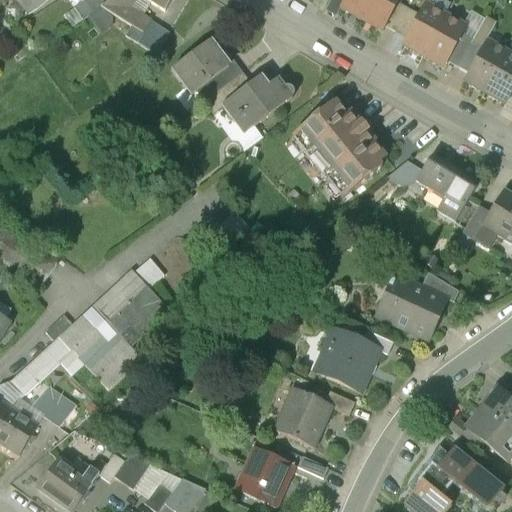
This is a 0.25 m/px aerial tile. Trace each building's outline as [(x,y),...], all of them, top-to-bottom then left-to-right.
[(28,19),(36,14),(52,0),(13,0),(14,2),(14,3),(28,19)] [(89,21),(101,12),(108,7),(103,0),(93,0),(75,14),(83,25),(89,21)] [(174,0),(103,0),(108,7),(101,12),(112,19),(123,26),(130,14),(138,0),(164,16),(174,0)] [(346,0),(344,5),(340,12),(361,24),(374,0),(346,0)] [(401,0),(374,0),(361,24),(382,36),(384,31),(397,9),(401,0)] [(407,14),(397,9),(384,31),(395,37),(407,14)] [(424,10),(418,20),(405,43),(402,48),(422,60),(445,21),(424,10)] [(95,31),(112,19),(101,12),(89,21),(95,31)] [(168,38),(130,14),(123,26),(131,31),(125,41),(155,60),(168,38)] [(418,20),(407,14),(395,37),(405,43),(418,20)] [(445,21),(422,60),(443,72),(446,67),(462,39),(466,33),(445,21)] [(462,39),(446,67),(456,73),(469,50),(472,45),(462,39)] [(210,46),(172,75),(191,100),(204,91),(228,73),(227,71),(220,62),(222,61),(210,46)] [(485,46),(480,56),(467,79),(463,85),(484,97),(506,58),(485,46)] [(469,50),(456,73),(467,79),(480,56),(469,50)] [(511,61),(506,58),(484,97),(505,109),(509,102),(511,96),(511,61)] [(233,66),(227,71),(228,73),(204,91),(211,101),(243,78),(233,66)] [(243,78),(211,101),(204,107),(213,120),(223,113),(221,111),(251,89),(243,78)] [(221,111),(223,113),(233,127),(243,120),(253,133),(291,104),(293,101),(293,98),(293,95),(291,93),(289,92),(286,92),(284,92),(277,84),(268,91),(260,82),(251,89),(221,111)] [(335,107),(292,141),(307,160),(305,161),(326,186),(328,185),(342,203),(381,172),(378,169),(386,163),(375,149),(377,148),(367,136),(368,135),(361,127),(360,127),(350,115),(345,119),(335,107)] [(478,188),(432,161),(423,176),(416,188),(428,196),(430,193),(445,203),(436,217),(454,228),(478,188)] [(387,183),(402,193),(416,188),(423,176),(407,166),(387,183)] [(490,219),(481,233),(482,233),(511,251),(511,199),(504,195),(490,219)] [(481,233),(490,219),(478,212),(462,239),(474,246),(482,233),(481,233)] [(250,234),(233,217),(217,232),(233,250),(250,234)] [(56,271),(0,231),(0,267),(39,295),(56,271)] [(169,317),(132,277),(72,332),(63,322),(46,338),(55,348),(37,365),(49,378),(59,368),(71,382),(84,371),(108,397),(142,365),(131,353),(169,317)] [(458,297),(428,278),(420,294),(445,305),(453,308),(458,297)] [(389,293),(378,317),(395,325),(396,332),(423,344),(435,320),(438,321),(445,305),(420,294),(395,282),(392,287),(390,286),(388,292),(389,293)] [(333,335),(314,377),(360,398),(379,357),(379,356),(362,348),(333,335)] [(379,356),(379,357),(387,361),(392,349),(366,337),(362,348),(379,356)] [(12,388),(0,392),(0,432),(11,415),(49,378),(37,365),(12,388)] [(48,394),(30,415),(59,433),(76,413),(48,394)] [(293,394),(273,435),(313,454),(321,437),(323,438),(325,434),(323,433),(325,430),(326,430),(328,427),(326,426),(332,414),(332,412),(324,409),(293,394)] [(489,407),(482,415),(511,438),(511,406),(498,396),(496,398),(495,397),(490,397),(487,401),(487,405),(489,407)] [(332,412),(332,414),(349,422),(354,409),(329,398),(324,409),(332,412)] [(38,431),(11,415),(0,432),(0,449),(19,461),(38,431)] [(468,433),(467,434),(483,447),(507,467),(511,461),(511,438),(482,415),(468,433)] [(467,434),(468,433),(455,423),(446,434),(475,457),(483,447),(467,434)] [(235,495),(235,496),(270,511),(274,511),(293,471),(254,454),(246,471),(245,471),(244,473),(249,475),(239,496),(235,495)] [(420,491),(403,511),(449,511),(440,505),(452,491),(477,511),(489,511),(503,495),(453,455),(437,476),(431,471),(417,489),(420,491)] [(109,488),(113,483),(124,467),(114,460),(106,470),(100,465),(93,475),(93,476),(99,480),(98,481),(109,488)] [(60,462),(37,494),(61,511),(77,511),(93,491),(91,490),(98,481),(99,480),(93,476),(93,475),(77,464),(72,470),(60,462)] [(124,467),(113,483),(134,497),(151,472),(129,462),(124,467)] [(302,462),(296,473),(322,485),(327,474),(302,462)] [(172,498),(163,511),(164,511),(193,511),(205,496),(181,485),(172,498)] [(159,489),(143,510),(146,511),(161,511),(163,511),(172,498),(159,489)]
